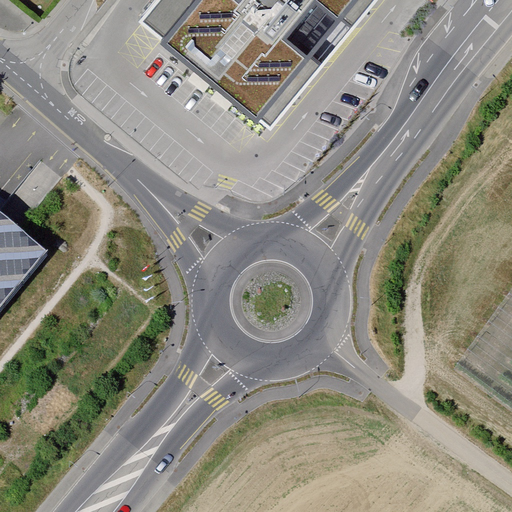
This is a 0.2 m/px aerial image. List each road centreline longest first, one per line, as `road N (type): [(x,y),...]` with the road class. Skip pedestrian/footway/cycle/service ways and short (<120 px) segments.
road 1 (primary): [(308,255),(507,0)]
road 2 (residential): [(227,265),(23,78)]
road 3 (residential): [(511,485),(322,344)]
road 4 (primary): [(98,511),(233,351)]
